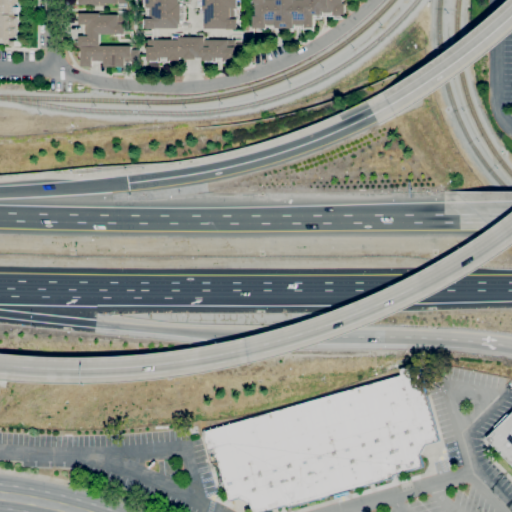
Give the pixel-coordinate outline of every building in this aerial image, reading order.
[(22,12),(22,16),(23,16),(22,36),(21,36),(21,41),(22,41),(22,46),(16,46),(16,44),(0,43),(0,0),(23,0),(23,3),(22,3),(22,7),(23,7),(22,12)] [(180,28),(147,29),(146,19),(150,19),(149,9),(146,9),(145,0),(180,0),(180,3),(183,2),(184,7),(185,7),(185,22),(183,22),(183,23),(180,23),(180,28)] [(239,29),(228,29),(205,29),(205,13),(202,13),(202,7),(199,6),(199,0),(241,0),(241,7),(239,7),(239,20),(240,20),(240,27),(239,27),(239,29)] [(315,31),(307,31),(307,29),(294,29),(294,31),(279,31),(279,28),(265,28),(265,31),(257,31),(257,28),(255,28),(255,16),(257,16),(257,4),(254,4),(254,0),(344,0),(344,3),(346,3),(346,15),(343,15),(343,19),(336,19),(336,16),(330,16),(330,14),(328,14),(328,16),(322,16),(322,19),(315,19),(315,27),(315,31)] [(125,67),(105,67),(105,61),(93,61),(93,67),(82,67),(82,48),(79,48),(79,36),(85,36),(85,25),(79,24),(79,13),(100,13),(100,15),(126,15),(126,24),(125,24),(125,34),(101,34),(101,45),(132,46),(132,49),(140,49),(140,61),(125,61),(125,67)] [(226,63),(213,62),(213,61),(203,61),(203,58),(197,58),(197,60),(185,59),(185,58),(181,58),(181,60),(171,60),(171,62),(158,62),(158,60),(148,60),(148,39),(172,40),(172,35),(181,35),(181,37),(205,37),(205,39),(236,40),(236,43),(244,43),(244,55),(236,55),(236,60),(226,60),(226,63)] [(290,507),(287,506),(265,511),(254,511),(252,504),(240,498),(230,500),(215,448),(209,450),(204,432),(401,375),(399,369),(418,364),(440,440),(426,444),(420,455),(423,466),(395,475),(393,478),(290,507)] [(511,464),(487,439),(511,414),(511,464)]
